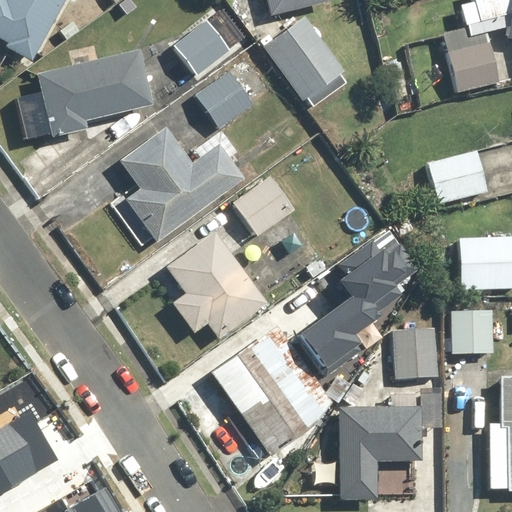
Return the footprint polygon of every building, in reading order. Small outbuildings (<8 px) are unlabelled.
[(0,0),(0,39),(10,44),(7,50),(32,63),(64,0),(0,0)] [(266,0),(272,18),(328,3),(327,0),(266,0)] [(509,18),(507,42),(511,42),(511,0),(472,0),(474,5),(460,9),(464,28),(509,18)] [(264,49),(302,103),(307,100),(314,109),(344,87),(337,77),(342,73),(305,20),(264,49)] [(172,49),(195,78),(227,53),(205,24),(172,49)] [(482,31),(443,41),(457,96),(496,86),(482,31)] [(51,140),(86,133),(84,123),(148,109),(136,54),(37,75),(51,140)] [(219,131),(253,105),(229,73),(195,99),(219,131)] [(193,165),(168,133),(122,168),(139,190),(123,202),(156,245),(241,180),(216,148),(193,165)] [(475,152),(425,165),(436,207),(485,194),(475,152)] [(293,209),(267,178),(232,206),(258,238),(293,209)] [(346,300),(295,338),(322,373),(358,347),(348,334),(405,292),(398,282),(414,270),(384,231),(333,269),(338,277),(332,282),(346,300)] [(171,306),(194,337),(208,327),(217,339),(265,304),(215,238),(168,273),(185,296),(171,306)] [(511,239),(458,240),(459,293),(511,292),(511,239)] [(490,356),(490,314),(451,315),(451,357),(490,356)] [(268,458),(333,413),(276,330),(210,376),(268,458)] [(434,380),(435,334),(396,334),(396,380),(434,380)] [(490,493),(511,493),(511,378),(499,378),(499,436),(490,436),(490,493)] [(339,502),(375,502),(375,464),(419,464),(419,410),(339,410),(339,502)] [(20,417),(0,428),(0,494),(49,465),(20,417)] [(104,511),(93,492),(58,511),(104,511)]
